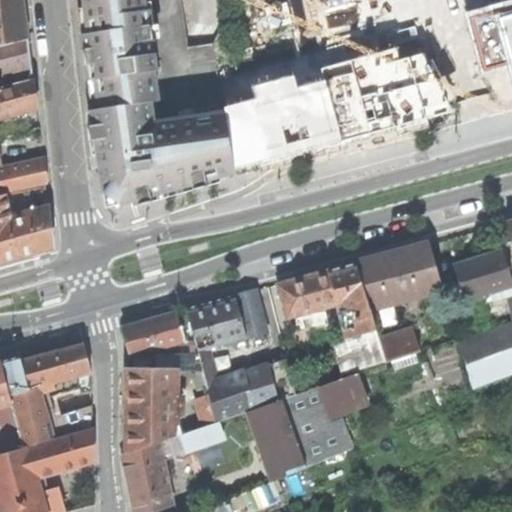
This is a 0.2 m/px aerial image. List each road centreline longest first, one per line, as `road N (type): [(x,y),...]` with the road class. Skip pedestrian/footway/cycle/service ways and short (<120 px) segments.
road 1 (primary): [(511,147),(251,217),(142,237),(83,260)]
road 2 (primary): [(95,302),(511,181)]
road 3 (residential): [(83,260),(54,0)]
road 4 (residential): [(95,302),(116,511)]
road 5 (unknown): [(484,154),(441,0)]
